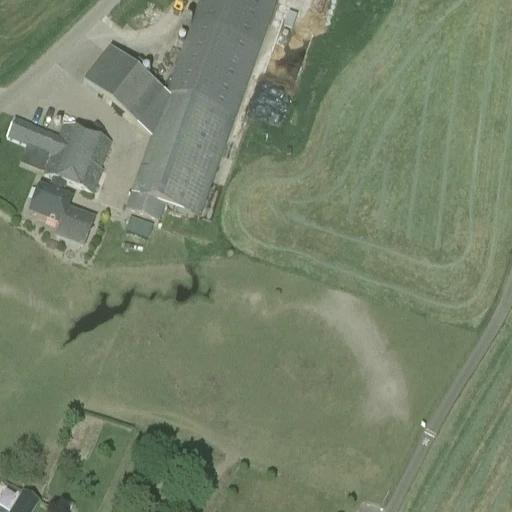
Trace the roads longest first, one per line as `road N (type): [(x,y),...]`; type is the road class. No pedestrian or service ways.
road 1 (unclassified): [(511,281),(387,511)]
road 2 (unclassified): [(0,106),(116,0)]
